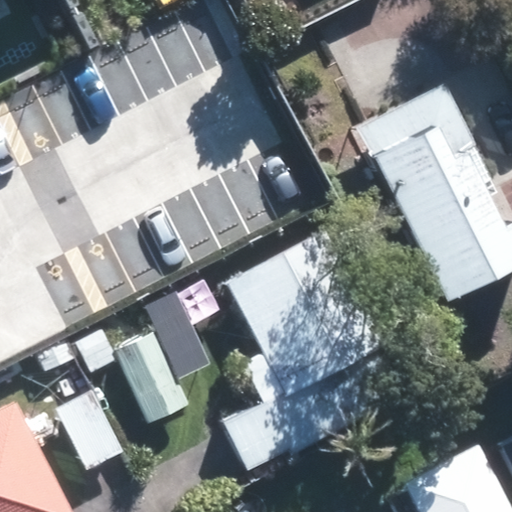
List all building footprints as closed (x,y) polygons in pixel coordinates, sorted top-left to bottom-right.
[(344,121),(430,296),(511,254),(511,231),(504,216),(489,223),(450,145),(466,136),(436,77),(344,121)] [(218,274),(255,346),(237,354),(256,393),(215,415),(239,464),(280,442),(281,447),(404,385),(321,221),(218,274)] [(149,325),(110,343),(144,416),(184,398),(149,325)] [(54,333),(30,345),(40,364),(64,353),(54,333)] [(47,401),(79,463),(115,445),(83,383),(47,401)] [(66,511),(5,393),(0,395),(0,511),(66,511)] [(511,468),(511,429),(497,437),(511,468)] [(412,511),(508,511),(471,437),(394,475),(412,511)]
